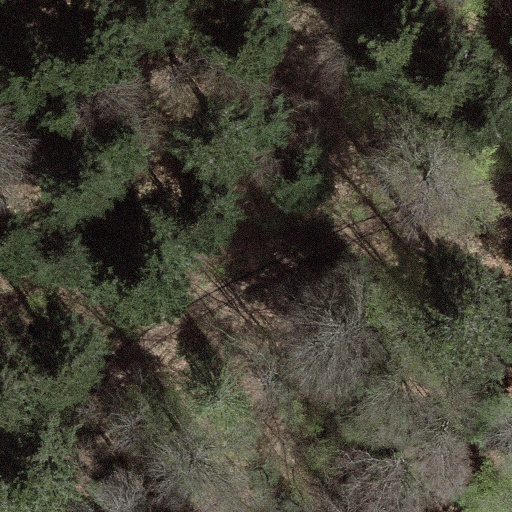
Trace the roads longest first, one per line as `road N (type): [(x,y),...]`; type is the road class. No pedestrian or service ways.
road 1 (track): [(0,311),(66,310),(416,208),(511,190)]
road 2 (track): [(0,503),(416,208)]
